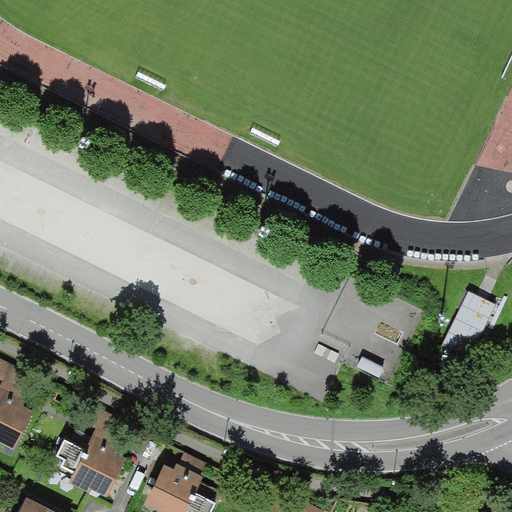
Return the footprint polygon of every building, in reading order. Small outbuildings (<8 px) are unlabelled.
[(496,304),(470,290),(442,343),(470,356),(496,304)] [(0,394),(0,445),(13,451),(33,411),(0,394)] [(92,441),(69,482),(106,499),(127,459),(92,441)] [(168,463),(146,507),(156,511),(183,511),(200,478),(168,463)] [(51,511),(25,499),(19,511),(51,511)]
